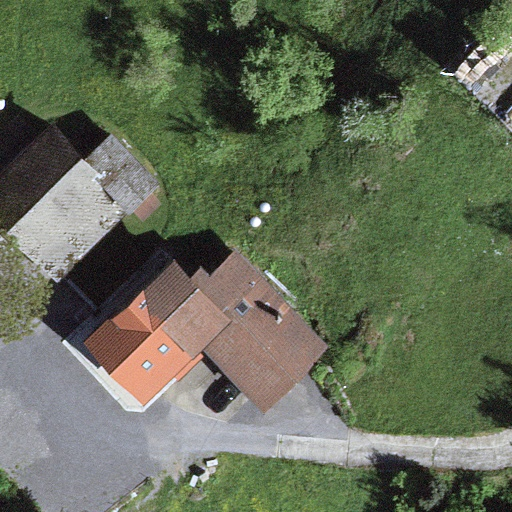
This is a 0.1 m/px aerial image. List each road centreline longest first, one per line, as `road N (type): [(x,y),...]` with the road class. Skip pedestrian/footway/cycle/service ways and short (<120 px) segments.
road 1 (track): [(0,336),(34,324),(61,331),(146,411),(181,432),(255,449)]
road 2 (track): [(511,456),(255,449)]
